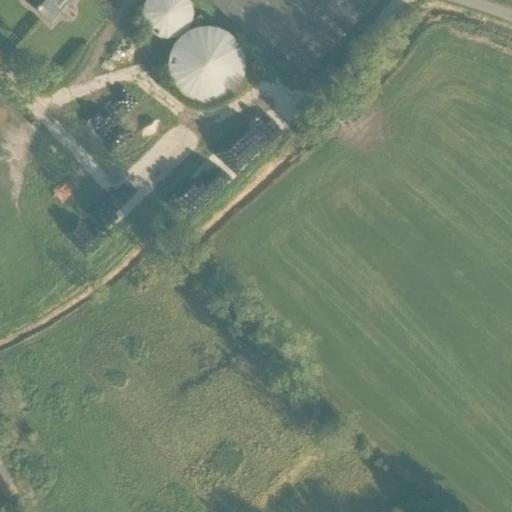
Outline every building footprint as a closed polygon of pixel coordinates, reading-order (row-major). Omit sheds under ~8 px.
[(29,0),(27,3),(52,25),(70,5),(72,6),(77,0),(29,0)] [(208,0),(298,85),(367,11),(355,0),(208,0)] [(199,30),(207,23),(201,16),(193,23),(199,30)] [(112,106),(121,126),(145,116),(136,95),(112,106)] [(0,458),(0,488),(6,500),(18,493),(0,458)]
